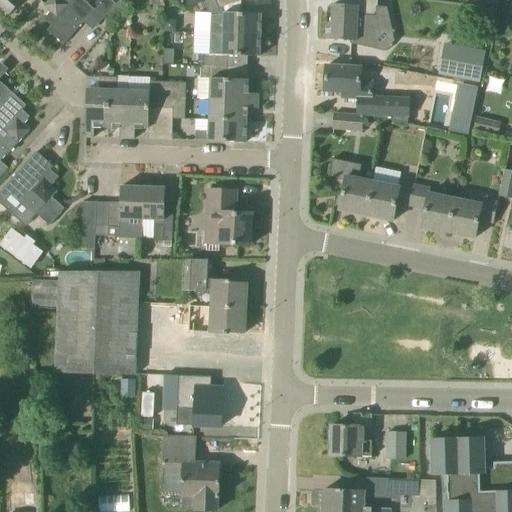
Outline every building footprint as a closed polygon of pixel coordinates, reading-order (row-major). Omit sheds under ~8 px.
[(22,2),(19,0),(0,0),(0,6),(10,15),(22,2)] [(64,45),(84,23),(95,11),(82,0),(50,0),(44,7),(50,13),(44,20),(55,30),(51,34),(64,45)] [(98,7),(107,15),(116,5),(110,0),(99,0),(95,5),(98,7)] [(107,15),(106,16),(115,24),(131,7),(122,0),(120,0),(116,5),(107,15)] [(211,34),(261,36),(261,15),(241,14),(241,2),(243,1),(242,0),(214,0),(205,3),(209,14),(211,14),(211,34)] [(333,5),(333,6),(332,24),(327,24),(326,41),(357,42),(358,15),(377,17),(378,0),(357,0),(357,6),(333,5)] [(88,79),(110,53),(111,32),(108,29),(75,67),(88,79)] [(260,57),(261,36),(211,34),(210,55),(202,55),(202,67),(228,68),(228,56),(260,57)] [(452,46),(446,77),(480,83),(486,52),(452,46)] [(164,50),(164,65),(174,65),(174,50),(164,50)] [(227,80),(228,68),(202,67),(201,79),(211,80),(210,100),(258,102),(258,95),(248,94),(248,80),(227,80)] [(361,68),(326,67),(325,92),(344,93),(343,99),(359,99),(358,116),(364,116),(408,126),(409,100),(372,99),(373,83),(361,82),(361,68)] [(107,128),(109,78),(100,77),(99,91),(87,90),(86,138),(94,138),(94,127),(107,128)] [(127,139),(129,91),(117,91),(118,78),(109,78),(107,128),(121,128),(120,139),(127,139)] [(161,109),(162,83),(150,82),(150,92),(129,91),(127,139),(135,140),(135,129),(149,129),(150,108),(161,109)] [(173,109),(174,83),(162,83),(161,109),(173,109)] [(174,83),(173,109),(186,109),(186,83),(174,83)] [(0,104),(11,92),(2,84),(0,86),(0,104)] [(0,162),(8,153),(9,154),(30,130),(24,125),(30,118),(23,111),(19,108),(23,103),(11,92),(0,104),(0,162)] [(258,109),(258,102),(210,100),(210,121),(247,122),(247,109),(258,109)] [(364,116),(358,116),(334,114),(333,130),(363,132),(364,116)] [(501,123),(479,117),(476,131),(498,136),(501,123)] [(246,143),(247,122),(210,121),(209,132),(196,132),(196,141),(209,141),(209,142),(246,143)] [(50,164),(37,153),(0,193),(0,200),(3,204),(12,195),(50,228),(65,209),(52,198),(57,192),(51,187),(59,178),(47,168),(50,164)] [(359,179),(362,166),(333,160),(329,178),(346,181),(340,212),(366,217),(373,182),(359,179)] [(0,162),(0,179),(9,170),(8,169),(0,162)] [(504,170),(499,197),(511,199),(511,171),(507,171),(504,170)] [(411,207),(415,186),(400,183),(399,187),(373,182),(366,217),(393,222),(396,204),(411,207)] [(448,234),(455,199),(430,194),(431,189),(415,186),(411,207),(426,210),(422,228),(448,234)] [(142,220),(143,188),(121,187),(121,206),(109,206),(108,228),(107,237),(119,237),(119,220),(142,220)] [(154,242),(172,242),(174,214),(165,213),(166,189),(143,188),(142,220),(154,221),(154,242)] [(237,191),(209,190),(206,244),(251,246),(252,214),(236,213),(237,191)] [(455,199),(448,234),(475,239),(479,221),(494,224),(498,203),(482,200),(481,204),(455,199)] [(95,236),(96,203),(84,202),(83,248),(95,248),(95,236)] [(109,206),(109,203),(96,203),(95,236),(107,237),(108,228),(109,206)] [(27,236),(25,239),(12,229),(0,244),(0,246),(32,270),(44,253),(34,246),(36,243),(27,236)] [(139,272),(104,272),(105,260),(95,260),(95,272),(59,272),(54,374),(135,375),(139,272)] [(211,307),(247,309),(248,284),(230,284),(230,281),(212,280),(213,261),(187,261),(186,291),(212,293),(211,307)] [(139,304),(138,339),(160,341),(161,306),(139,304)] [(245,334),(247,309),(211,307),(210,322),(194,321),(193,333),(210,334),(228,335),(228,333),(245,334)] [(165,390),(165,375),(143,375),(144,390),(165,390)] [(178,411),(195,412),(194,426),(222,427),(223,399),(211,398),(212,378),(180,377),(178,411)] [(143,394),(142,417),(154,418),(155,394),(143,394)] [(370,428),(371,416),(355,415),(354,427),(332,427),(331,457),(372,457),(372,441),(365,441),(365,428),(370,428)] [(140,419),(139,432),(153,433),(154,420),(140,419)] [(387,459),(405,460),(406,433),(387,433),(387,459)] [(196,506),(196,511),(217,511),(217,499),(220,499),(220,496),(219,496),(220,465),(195,464),(196,439),(165,438),(164,469),(184,469),(182,496),(185,496),(185,506),(196,506)] [(448,476),(448,482),(449,501),(446,501),(446,511),(511,511),(511,462),(494,463),(494,468),(485,468),(484,438),(432,439),(433,477),(448,476)] [(376,479),(375,493),(375,495),(419,497),(420,481),(376,479)] [(35,483),(9,484),(10,507),(35,507),(35,483)] [(365,509),(365,494),(365,493),(341,492),(341,490),(337,490),(337,491),(324,491),(324,492),(323,509),(321,509),(320,511),(369,511),(369,509),(365,509)] [(102,511),(109,511),(131,511),(131,495),(102,496),(102,511)]
